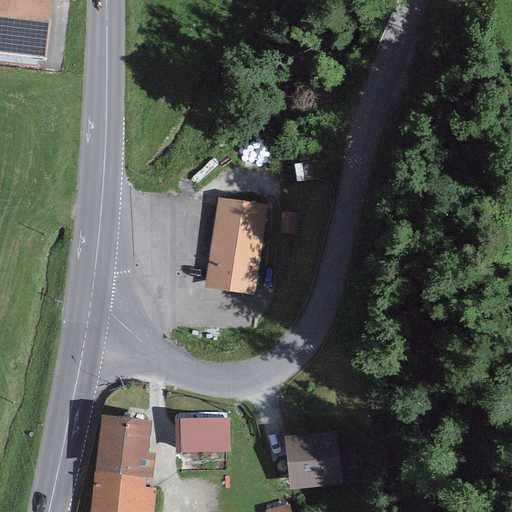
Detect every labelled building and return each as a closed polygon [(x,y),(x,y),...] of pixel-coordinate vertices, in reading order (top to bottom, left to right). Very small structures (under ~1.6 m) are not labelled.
[(59,0),(0,0),(0,54),(54,60),(59,0)] [(209,289),(257,295),(267,205),(219,200),(209,289)] [(155,424),(109,419),(103,476),(96,475),(92,511),(151,511),(157,456),(152,455),(155,424)] [(228,419),(182,423),(184,455),(230,452),(228,419)] [(337,436),(291,445),(297,493),(342,487),(340,470),(354,468),(351,447),(339,449),(337,436)] [(266,502),(267,511),(298,511),(296,496),(266,502)]
